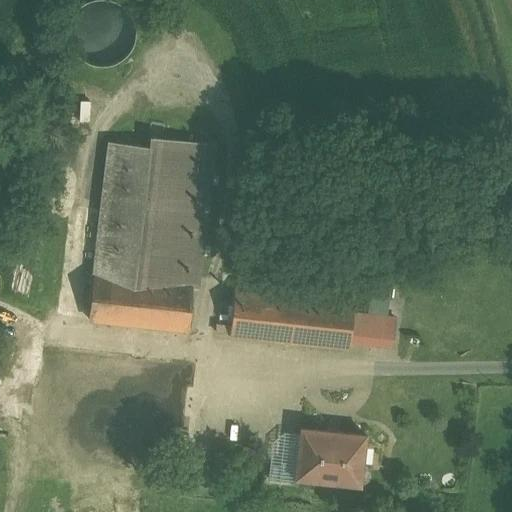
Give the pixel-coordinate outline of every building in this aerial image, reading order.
[(114,0),(113,0),(92,0),(91,0),(88,2),(85,4),(82,5),(80,8),(77,10),(74,14),(72,18),(71,21),(70,24),(70,28),(69,32),(70,36),(70,39),(71,43),(73,46),(75,50),(77,53),(79,55),(82,58),(85,60),(89,63),(94,64),(98,65),(104,66),(109,65),(113,64),(117,62),(122,59),(125,57),(129,53),(132,49),(134,45),(135,40),(136,36),(136,31),(136,25),(135,22),(133,17),(131,14),(129,12),(127,8),(124,6),(120,4),(118,2),(114,0)] [(215,144),(151,137),(149,147),(111,142),(95,275),(90,319),(189,329),(193,287),(198,288),(215,144)] [(356,296),(236,283),(231,325),(219,324),(218,333),(350,347),(351,335),(394,339),(396,318),(354,313),(356,296)] [(104,357),(48,351),(43,393),(100,399),(104,357)] [(186,366),(104,357),(100,399),(95,441),(177,450),(186,366)] [(366,434),(302,427),(296,478),(361,485),(361,483),(363,482),(366,481),(369,478),(370,475),(370,473),(370,470),(369,468),(367,466),(366,465),(363,463),(366,434)] [(122,511),(124,479),(109,478),(108,497),(95,496),(94,511),(122,511)]
